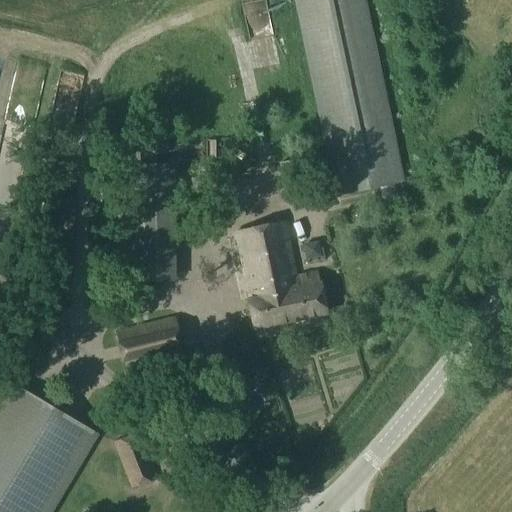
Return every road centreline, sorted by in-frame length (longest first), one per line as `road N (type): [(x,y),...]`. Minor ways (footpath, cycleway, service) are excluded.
road 1 (unclassified): [(0,286),(114,383),(291,511)]
road 2 (tertiary): [(323,511),(511,276)]
